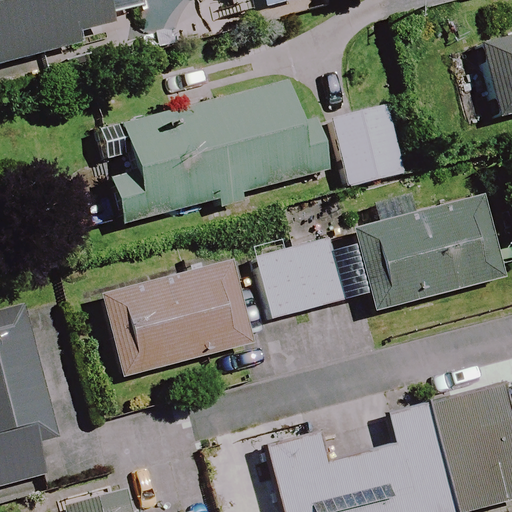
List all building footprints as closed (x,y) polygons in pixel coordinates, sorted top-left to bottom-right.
[(135,19),(130,0),(0,0),(0,69),(96,47),(92,29),(135,19)] [(511,40),(468,53),(487,127),(511,120),(511,40)] [(310,129),(291,133),(281,92),(89,138),(96,169),(121,163),(125,179),(101,184),(113,232),(209,208),(211,215),(235,209),(234,203),(298,187),(323,181),(310,129)] [(381,114),(323,127),(340,198),(398,184),(381,114)] [(345,234),(368,322),(495,289),(472,201),(345,234)] [(335,306),(318,241),(244,260),(262,326),(335,306)] [(257,351),(234,263),(92,300),(115,389),(257,351)] [(0,488),(37,479),(27,441),(50,435),(19,317),(0,321),(0,488)] [(416,416),(442,511),(486,511),(511,505),(511,498),(509,486),(511,485),(511,422),(498,427),(490,397),(416,416)] [(442,511),(416,416),(388,424),(375,427),(382,454),(317,471),(309,442),(256,456),(271,511),(442,511)] [(60,511),(122,511),(117,490),(58,505),(60,511)]
